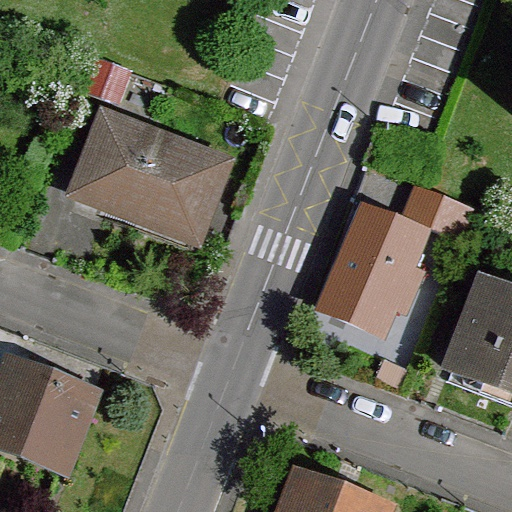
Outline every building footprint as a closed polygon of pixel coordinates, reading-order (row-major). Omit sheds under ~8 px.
[(242,170),(126,124),(96,200),(212,246),(242,170)] [(425,182),(436,153),(399,140),(388,168),(425,182)] [(379,238),(347,297),(408,325),(427,286),(432,288),(442,268),(379,238)] [(511,391),(511,290),(505,287),(471,376),(511,391)] [(102,404),(26,375),(0,442),(0,445),(75,474),(102,404)] [(388,511),(298,477),(283,511),(388,511)]
